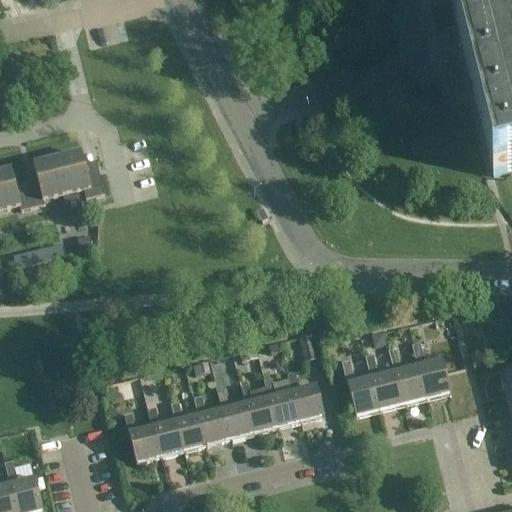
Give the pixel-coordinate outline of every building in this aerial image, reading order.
[(511,173),(511,21),(511,17),(506,0),(448,0),(450,5),(430,10),(433,23),(443,21),(446,33),(456,30),(494,178),(511,173)] [(426,91),(431,110),(431,111),(446,107),(440,87),(426,91)] [(410,115),(426,111),(420,88),(404,92),(410,115)] [(58,161),(68,198),(84,193),(87,202),(105,198),(103,187),(91,190),(82,155),(58,161)] [(45,203),(68,198),(58,161),(34,167),(38,183),(28,186),(34,211),(46,208),(45,203)] [(34,211),(28,186),(17,189),(13,173),(0,175),(0,214),(20,209),(22,214),(34,211)] [(94,252),(91,239),(78,243),(82,255),(94,252)] [(14,259),(17,271),(65,259),(62,247),(14,259)] [(318,362),(312,337),(299,341),(305,365),(318,362)] [(419,370),(427,403),(452,397),(443,363),(426,367),(420,346),(413,348),(418,370),(419,370)] [(280,355),(278,347),(269,349),(271,357),(280,355)] [(259,361),(256,351),(240,355),(242,365),(259,361)] [(419,370),(418,370),(403,374),(397,352),(389,354),(395,376),(396,375),(404,409),(427,403),(419,370)] [(396,375),(395,376),(380,379),(374,358),(366,360),(371,381),(372,381),(380,415),(404,409),(396,375)] [(372,381),(371,381),(356,385),(350,363),(342,365),(356,421),(380,415),(372,381)] [(193,369),(196,378),(210,375),(208,365),(193,369)] [(277,398),(272,381),(270,371),(262,373),(266,390),(269,400),(270,399),(278,431),(301,426),(293,394),(292,394),(277,398)] [(511,400),(511,374),(501,378),(507,402),(511,400)] [(293,394),(301,426),(325,420),(317,387),(300,392),(295,375),(288,377),(292,394),(293,394)] [(230,410),(226,393),(222,380),(215,382),(222,412),(223,411),(230,444),(255,437),(247,405),(245,406),(230,410)] [(269,400),(266,390),(251,393),(249,387),(241,389),(245,406),(247,405),(255,437),(278,431),(270,399),(269,400)] [(223,411),(222,412),(207,415),(202,399),(195,401),(199,417),(200,417),(208,449),(230,444),(223,411)] [(200,417),(199,417),(184,421),(179,404),(171,406),(176,423),(177,423),(185,455),(208,449),(200,417)] [(177,423),(176,423),(160,427),(156,410),(148,413),(152,429),(153,429),(161,461),(185,455),(177,423)] [(153,429),(152,429),(137,433),(133,417),(125,419),(137,467),(161,461),(153,429)] [(12,488),(18,511),(43,511),(37,482),(19,487),(14,464),(6,466),(11,489),(12,488)] [(18,511),(12,488),(11,489),(0,491),(0,511),(18,511)]
